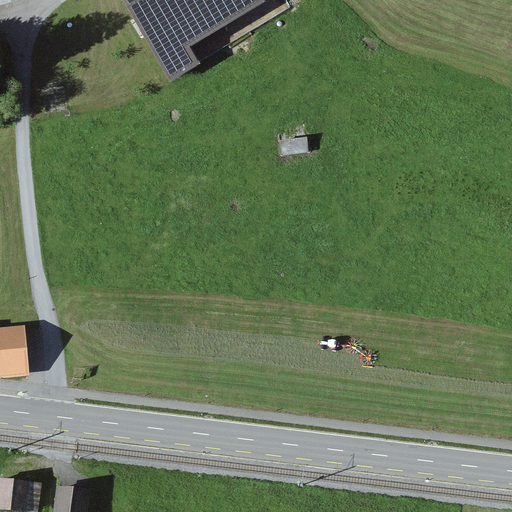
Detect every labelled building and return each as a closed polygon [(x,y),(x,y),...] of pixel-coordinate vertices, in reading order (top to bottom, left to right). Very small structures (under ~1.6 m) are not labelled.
[(266,12),(258,0),(115,0),(170,90),(199,72),(190,58),(266,12)] [(314,143),(284,146),(285,158),(315,155),(314,143)] [(0,334),(0,381),(37,377),(32,331),(0,334)] [(46,511),(48,486),(2,482),(0,508),(0,511),(46,511)] [(98,511),(100,492),(66,490),(64,511),(98,511)]
